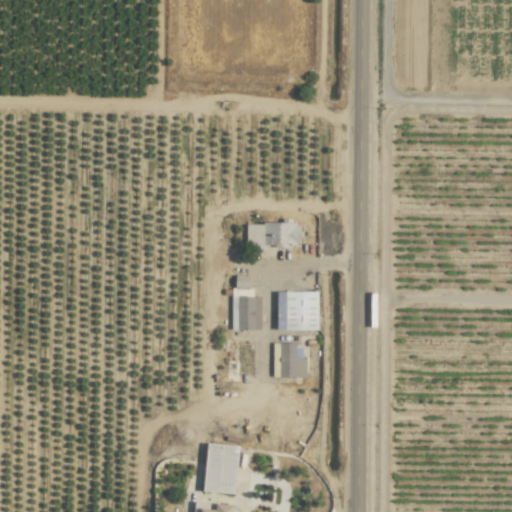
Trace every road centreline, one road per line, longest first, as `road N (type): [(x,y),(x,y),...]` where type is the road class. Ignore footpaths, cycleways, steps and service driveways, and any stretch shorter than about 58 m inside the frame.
road 1 (track): [(391,511),(400,297),(388,112),(511,112)]
road 2 (tertiary): [(360,0),(355,511)]
road 3 (track): [(511,298),(357,297)]
